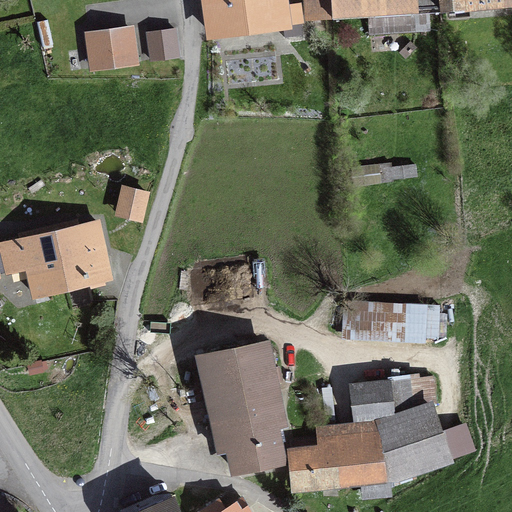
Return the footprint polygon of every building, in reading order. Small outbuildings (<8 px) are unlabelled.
[(284,37),(303,35),(299,3),(284,5),(283,0),(206,0),(211,33),(283,24),(284,37)] [(306,0),(307,19),(333,17),(332,0),(306,0)] [(414,32),(413,12),(442,9),(440,0),(332,0),(333,17),(369,16),(370,34),(414,32)] [(511,0),(440,0),(442,9),(454,8),(455,18),(469,16),(468,7),(511,1),(511,0)] [(130,28),(89,34),(93,67),(134,62),(130,28)] [(178,56),(175,29),(147,32),(151,60),(178,56)] [(383,181),(416,175),(415,164),(391,166),(392,169),(382,170),(383,181)] [(140,214),(146,192),(124,186),(119,209),(140,214)] [(101,264),(106,263),(97,222),(3,245),(8,268),(27,264),(34,294),(104,278),(101,264)] [(346,334),(399,336),(401,306),(348,303),(346,334)] [(265,344),(201,356),(222,449),(230,448),(235,470),(282,462),(272,410),(279,409),(265,344)] [(358,443),(362,480),(364,496),(389,493),(387,477),(448,457),(430,404),(411,411),(407,380),(353,386),(358,443)] [(291,451),(295,486),(362,480),(358,443),(321,447),(320,437),(293,439),(294,451),(291,451)] [(177,511),(172,498),(140,511),(177,511)] [(250,511),(247,507),(241,510),(235,502),(225,508),(219,499),(199,511),(250,511)]
